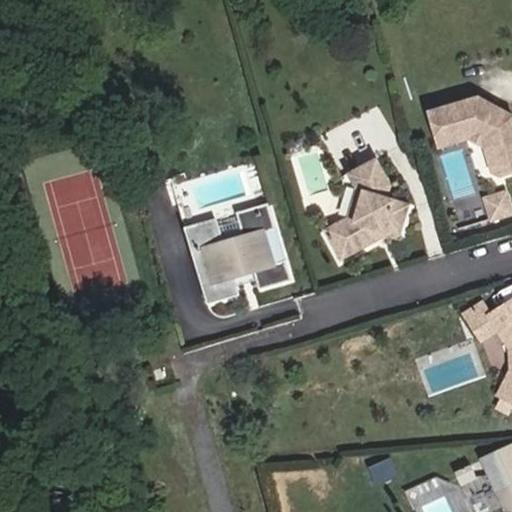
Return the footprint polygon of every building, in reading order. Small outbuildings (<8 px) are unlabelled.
[(463,95),(413,109),(424,145),(453,137),(469,145),(476,169),(481,173),(509,167),(511,160),(498,114),(463,95)] [(381,190),(365,162),(337,178),(344,193),(337,221),(313,235),(329,263),(379,238),(388,241),(399,208),(377,202),(381,190)] [(491,193),(467,200),(472,214),(495,206),(491,193)] [(205,220),(173,229),(195,306),(228,298),(222,278),(242,272),(248,292),(280,284),(272,258),(260,261),(251,230),(263,226),(257,206),(222,215),(228,235),(210,240),(205,220)] [(472,214),(474,223),(498,216),(495,206),(472,214)] [(511,308),(504,295),(474,313),(482,328),(491,345),(493,370),(479,397),(511,412),(511,308)] [(467,301),(449,312),(465,339),(482,328),(474,313),(467,301)] [(511,511),(511,475),(505,461),(476,475),(492,511),(511,511)] [(455,466),(439,473),(444,484),(460,477),(455,466)]
